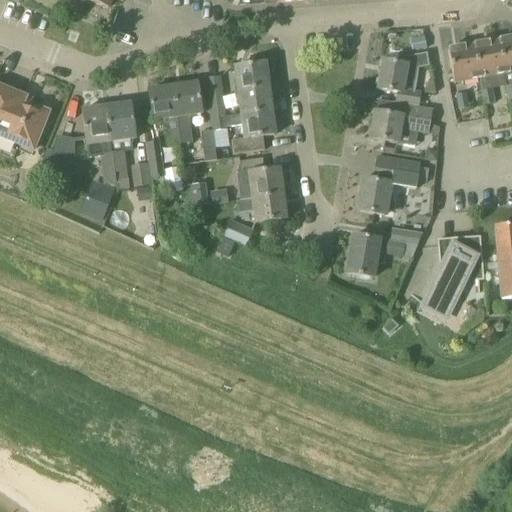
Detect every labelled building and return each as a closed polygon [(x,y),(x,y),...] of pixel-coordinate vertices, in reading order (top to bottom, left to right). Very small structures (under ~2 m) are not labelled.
[(90,0),(89,3),(107,10),(110,0),(113,0),(122,3),(123,0),(90,0)] [(414,32),(415,50),(426,49),(425,32),(414,32)] [(511,39),(498,42),(504,75),(506,87),(506,88),(511,86),(511,39)] [(479,79),(504,75),(498,42),(473,46),(479,79)] [(454,84),(479,79),(473,46),(448,51),(453,79),(454,84)] [(394,105),(399,106),(400,105),(417,108),(419,96),(413,95),(418,70),(428,68),(426,56),(404,60),(403,66),(382,62),(377,91),(396,95),(394,105)] [(237,92),(267,88),(264,64),(234,68),(237,92)] [(207,80),(209,95),(223,94),(221,78),(207,80)] [(196,85),(172,89),(181,146),(192,145),(189,118),(201,116),(196,85)] [(240,115),(270,111),(267,88),(237,92),(240,115)] [(168,148),(181,146),(172,89),(149,92),(153,123),(164,121),(168,148)] [(491,90),(480,92),(483,108),(494,106),(491,90)] [(8,93),(0,113),(0,137),(32,151),(47,114),(28,107),(30,102),(8,93)] [(212,119),(226,117),(223,94),(209,95),(212,119)] [(458,111),(469,110),(466,94),(455,96),(458,111)] [(400,105),(399,106),(397,117),(373,113),(369,140),(397,145),(399,134),(417,137),(417,134),(428,136),(431,124),(433,112),(417,109),(417,108),(400,105)] [(111,144),(113,155),(133,153),(131,141),(134,141),(130,106),(107,109),(111,144)] [(104,157),(113,155),(111,144),(107,109),(82,112),(86,147),(87,147),(88,160),(104,158),(104,157)] [(226,117),(212,119),(214,132),(228,130),(228,128),(242,126),(243,140),(232,141),(234,156),(264,152),(262,138),(274,136),(270,111),(240,115),(226,117)] [(214,132),(201,133),(205,163),(217,162),(214,132)] [(75,168),(75,142),(57,139),(54,155),(49,153),(43,168),(75,168)] [(148,166),(151,180),(164,179),(163,168),(160,143),(146,145),(148,166)] [(125,156),(113,157),(116,184),(128,182),(125,156)] [(116,184),(113,157),(101,159),(105,185),(116,184)] [(415,193),(420,165),(375,158),(371,182),(362,181),(357,212),(385,217),(390,188),(415,193)] [(243,201),(282,196),(278,171),(264,173),(262,160),(239,163),(241,176),(237,177),(241,202),(243,202),(243,201)] [(151,180),(148,166),(133,168),(135,189),(151,187),(150,180),(151,180)] [(105,204),(111,189),(93,181),(87,196),(105,204)] [(186,185),(188,202),(206,201),(204,183),(186,185)] [(138,191),(139,203),(152,201),(150,190),(138,191)] [(228,205),(226,192),(211,194),(213,207),(228,205)] [(282,196),(243,201),(243,202),(241,202),(241,204),(242,214),(254,212),(256,225),(285,221),(282,196)] [(86,198),(79,215),(103,224),(109,207),(86,198)] [(246,249),(253,233),(229,222),(222,237),(246,249)] [(502,301),(511,300),(511,226),(495,228),(502,301)] [(389,243),(379,241),(353,237),(347,276),(373,280),(377,254),(412,260),(417,248),(422,236),(391,231),(389,243)] [(480,238),(437,241),(437,247),(439,266),(416,315),(445,329),(445,328),(457,334),(476,314),(459,299),(467,281),(484,281),(480,238)] [(397,328),(392,322),(383,330),(388,335),(397,328)]
